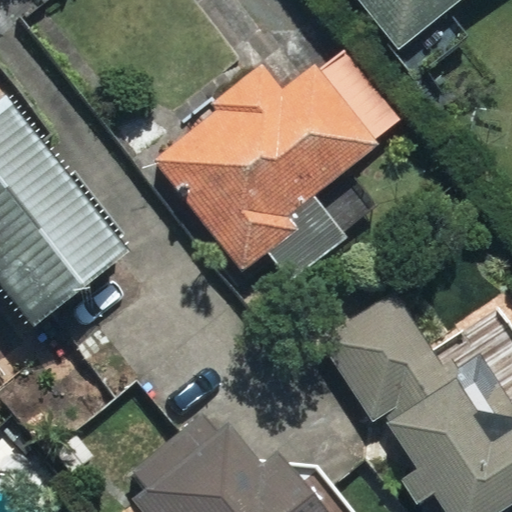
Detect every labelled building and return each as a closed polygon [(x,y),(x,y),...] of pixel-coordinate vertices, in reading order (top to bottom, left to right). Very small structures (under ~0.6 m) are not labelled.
[(335,0),(384,60),(457,0),(335,0)] [(199,123),(139,172),(231,282),(250,266),(270,290),(327,243),(294,203),(350,156),(288,81),(263,102),(241,76),(193,116),(199,123)] [(0,121),(0,342),(108,256),(0,121)] [(387,294),(312,337),(394,478),(382,485),(397,511),(511,511),(511,414),(457,446),(446,427),(470,413),(442,365),(431,371),(387,294)] [(130,492),(106,511),(330,511),(301,478),(274,501),(247,470),(236,479),(183,417),(115,475),(130,492)]
